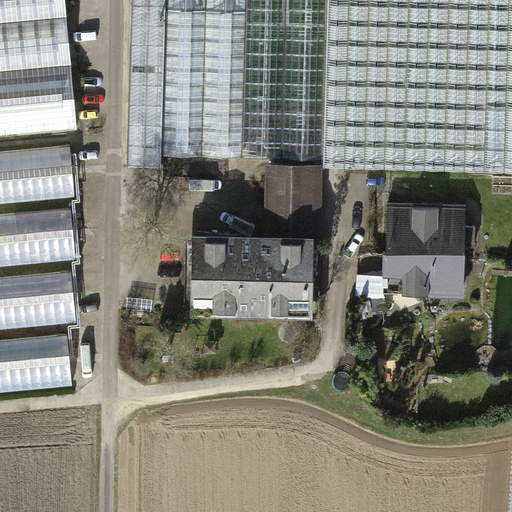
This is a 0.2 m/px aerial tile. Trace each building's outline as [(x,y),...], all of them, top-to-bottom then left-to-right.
[(65,0),(0,0),(0,133),(77,126),(65,0)] [(330,0),(134,0),(130,163),(161,164),(162,152),(327,156),(330,0)] [(511,0),(330,0),(327,156),(326,163),(511,168),(511,0)] [(70,146),(0,152),(0,202),(75,197),(70,146)] [(268,233),(315,234),(317,163),(270,162),(268,233)] [(463,291),(466,207),(390,205),(387,289),(463,291)] [(72,209),(0,215),(0,265),(77,259),(72,209)] [(268,233),(192,232),(191,309),(313,311),(315,234),(268,233)] [(72,273),(0,278),(0,327),(76,321),(72,273)] [(68,335),(0,340),(0,386),(72,380),(68,335)]
